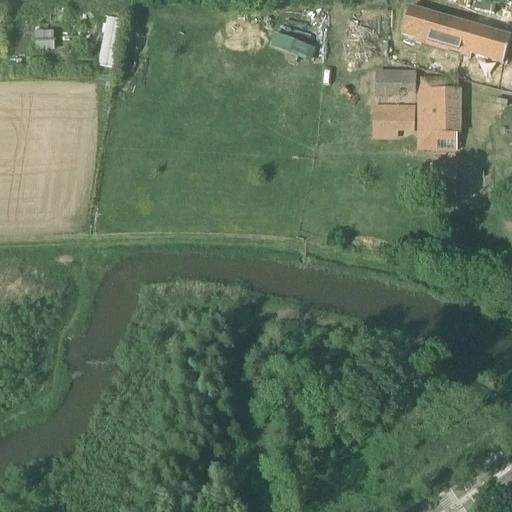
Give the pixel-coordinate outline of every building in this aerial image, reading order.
[(504,65),(511,40),(413,11),(402,49),(492,76),(496,62),(504,65)] [(35,33),(35,53),(53,53),(53,33),(35,33)] [(275,35),(270,48),(308,63),(313,51),(275,35)] [(416,108),(416,74),(375,74),(374,107),(416,108)] [(456,153),(456,81),(420,80),(420,152),(456,153)] [(438,202),(457,205),(460,183),(442,180),(438,202)]
